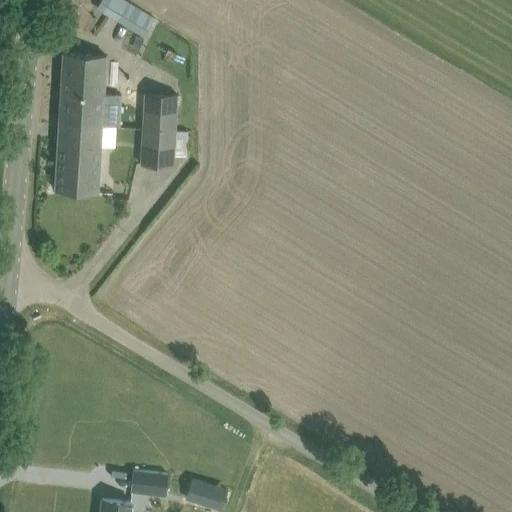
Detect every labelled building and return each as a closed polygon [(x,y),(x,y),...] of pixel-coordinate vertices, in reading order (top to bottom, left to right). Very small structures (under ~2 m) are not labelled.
[(155,18),(124,0),(123,0),(101,0),(97,7),(145,36),(155,18)] [(106,55),(83,54),(63,53),(59,122),(102,125),(102,126),(119,127),(120,107),(121,94),(104,93),(106,55)] [(143,129),(174,131),(176,95),(145,93),(143,129)] [(98,192),(102,126),(102,125),(59,122),(55,190),(98,192)] [(171,166),(174,131),(143,129),(141,164),(171,166)] [(168,473),(133,469),(132,491),(165,495),(168,473)] [(188,496),(223,509),(230,489),(195,476),(188,496)] [(130,511),(132,501),(122,500),(102,498),(100,511),(130,511)]
